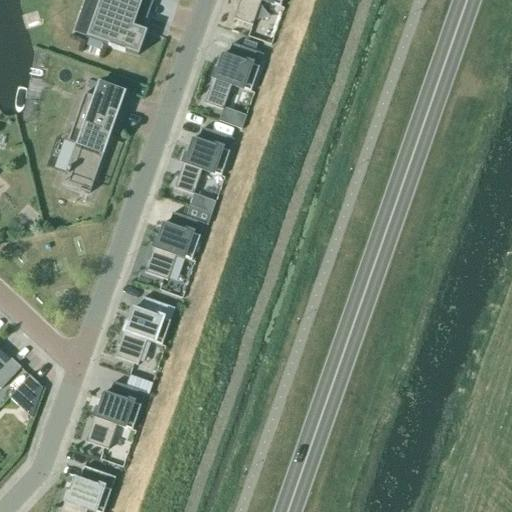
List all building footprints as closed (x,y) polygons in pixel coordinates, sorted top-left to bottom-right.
[(99,0),(85,40),(107,48),(107,49),(123,54),(124,53),(137,58),(145,34),(132,29),(142,0),(141,0),(99,0)] [(240,0),(233,21),(252,27),(261,2),(280,9),(282,0),(240,0)] [(221,56),(203,105),(222,112),(231,87),(250,94),(263,57),(231,46),(227,58),(221,56)] [(61,185),(89,195),(125,94),(97,84),(92,98),(84,96),(67,143),(68,144),(69,142),(75,144),(61,185)] [(191,141),(174,190),(193,197),(202,172),(220,178),(233,141),(202,130),(197,143),(191,141)] [(162,225),(144,275),(167,283),(176,258),(191,263),(204,226),(172,215),(168,227),(162,225)] [(132,310),(115,359),(137,367),(146,342),(161,348),(174,311),(142,300),(138,312),(132,310)] [(0,372),(11,361),(1,352),(0,352),(0,372)] [(11,361),(0,372),(0,390),(1,391),(20,370),(11,361)] [(28,378),(9,399),(18,408),(38,387),(28,378)] [(102,395),(85,444),(107,452),(116,427),(132,432),(145,395),(113,384),(108,397),(102,395)] [(73,479),(61,511),(86,511),(87,511),(88,511),(103,511),(115,480),(83,469),(79,481),(73,479)]
